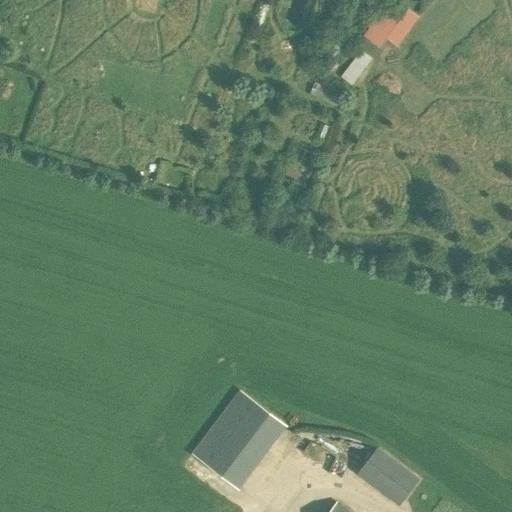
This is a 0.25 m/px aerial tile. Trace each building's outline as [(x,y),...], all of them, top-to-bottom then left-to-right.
[(379,48),(407,9),(394,0),(388,0),(362,36),(379,48)] [(331,60),(348,39),(335,28),(317,49),(331,60)] [(239,490),(287,426),(240,390),(192,454),(239,490)] [(399,506),(420,479),(376,447),(356,474),(399,506)] [(349,511),(336,502),(329,511),(349,511)]
